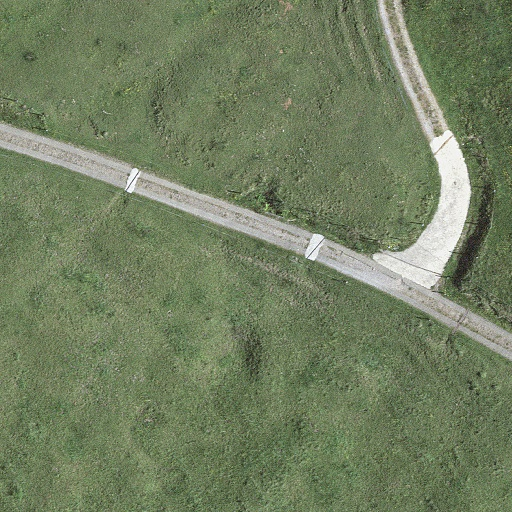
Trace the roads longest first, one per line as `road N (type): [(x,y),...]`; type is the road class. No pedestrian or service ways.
road 1 (track): [(511,347),(410,289),(238,218),(0,140)]
road 2 (track): [(387,0),(402,72),(455,168),(453,216),(410,289)]
